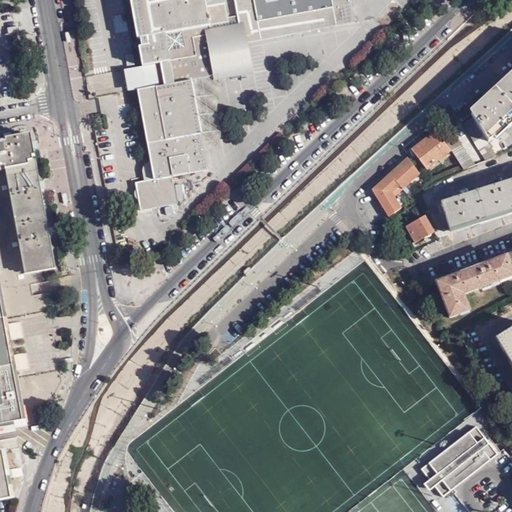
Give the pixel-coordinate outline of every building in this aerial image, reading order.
[(234,0),(237,16),(238,20),(228,22),(227,18),(224,0),(129,0),(136,39),(147,37),(148,46),(138,48),(141,66),(154,64),(158,87),(137,91),(154,180),(136,184),(141,210),(177,204),(172,177),(208,170),(191,80),(226,73),(248,70),(243,43),(355,23),(350,0),(234,0)] [(91,76),(95,92),(125,86),(122,70),(91,76)] [(191,80),(204,152),(208,151),(212,149),(215,146),(219,141),(220,137),(221,131),(219,124),(218,113),(217,105),(218,99),(222,86),(226,79),(226,73),(191,80)] [(511,77),(481,107),(471,116),(472,118),(489,143),(511,121),(511,77)] [(462,124),(487,162),(498,157),(489,143),(472,118),(462,124)] [(275,130),(227,183),(234,190),(283,137),(275,130)] [(444,137),(465,169),(475,166),(452,131),(444,137)] [(442,143),(436,135),(433,132),(411,150),(426,169),(450,150),(444,141),(442,143)] [(34,174),(28,138),(0,143),(0,179),(6,178),(34,174)] [(373,191),(408,159),(407,158),(375,186),(372,189),(373,191)] [(394,196),(419,174),(408,159),(373,191),(388,216),(401,208),(394,196)] [(461,164),(425,180),(426,181),(430,187),(438,182),(465,169),(461,164)] [(55,275),(35,175),(7,181),(25,280),(55,275)] [(6,178),(0,179),(0,271),(10,269),(16,300),(29,298),(25,280),(7,181),(6,178)] [(511,181),(442,203),(450,231),(468,225),(505,214),(511,211),(511,181)] [(129,208),(135,206),(133,193),(126,194),(129,208)] [(434,233),(425,217),(406,227),(415,242),(412,243),(415,247),(427,241),(425,238),(434,233)] [(511,277),(511,255),(437,282),(450,318),(461,314),(462,316),(471,312),(465,295),(511,277)] [(0,432),(40,424),(58,383),(42,296),(29,298),(16,300),(10,269),(0,271),(0,432)] [(511,325),(493,338),(511,368),(511,325)] [(438,497),(498,454),(478,426),(421,466),(428,475),(424,478),(438,497)] [(0,499),(9,498),(1,451),(0,451),(0,499)]
